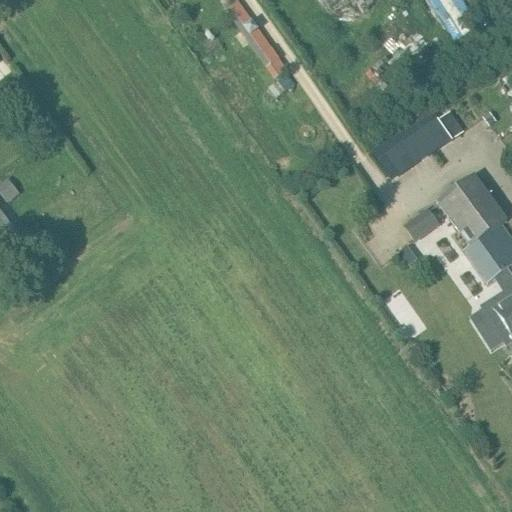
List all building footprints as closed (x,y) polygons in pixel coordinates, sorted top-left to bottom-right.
[(452,33),(476,18),(464,0),(444,0),(435,6),(452,33)] [(266,72),(279,62),(267,46),(238,5),(225,14),(266,72)] [(376,159),(394,183),(465,132),(447,107),(376,159)] [(510,222),(477,177),(441,204),(473,247),(466,252),(491,286),(511,269),(511,236),(505,226),(510,222)] [(417,243),(442,225),(430,208),(405,226),(417,243)] [(0,255),(22,239),(0,210),(0,255)] [(400,255),(409,267),(427,253),(418,241),(400,255)] [(511,299),(496,309),(511,335),(511,299)]
